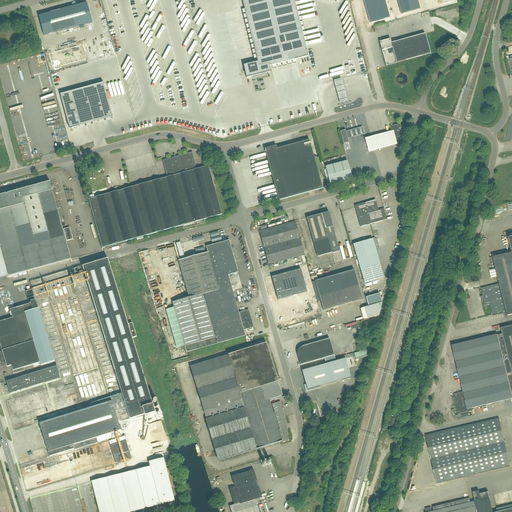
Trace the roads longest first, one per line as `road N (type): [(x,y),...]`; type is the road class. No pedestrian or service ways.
road 1 (unclassified): [(394,511),(495,153),(489,134)]
road 2 (unclassified): [(284,511),(301,426),(242,216)]
road 3 (unclassified): [(0,285),(242,216)]
road 4 (unclassified): [(0,177),(150,136),(224,145)]
road 5 (unclassified): [(242,216),(396,173),(419,112)]
road 6 (unclassified): [(224,145),(382,105)]
road 7 (unclassified): [(489,134),(506,109),(495,59),(506,0)]
road 8 (unclassified): [(419,112),(430,81),(468,37),(480,0)]
